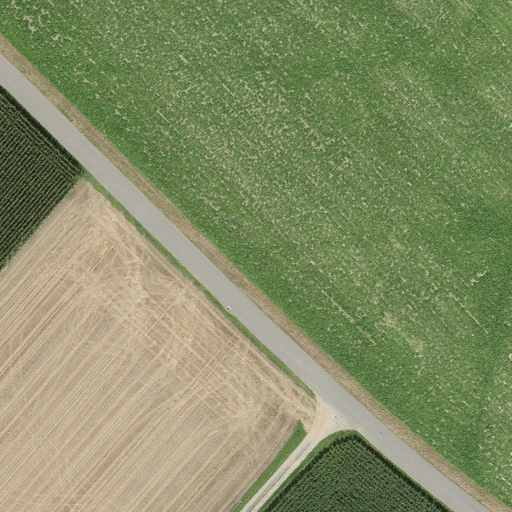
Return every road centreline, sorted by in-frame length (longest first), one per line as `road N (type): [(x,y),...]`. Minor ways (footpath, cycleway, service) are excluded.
road 1 (unclassified): [(0,66),(346,402),(485,511)]
road 2 (track): [(250,511),(346,402)]
